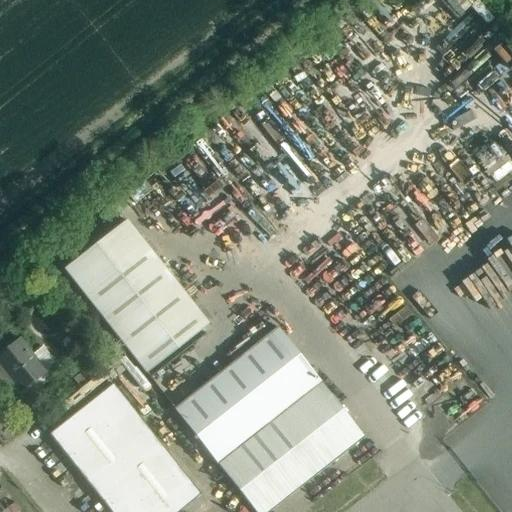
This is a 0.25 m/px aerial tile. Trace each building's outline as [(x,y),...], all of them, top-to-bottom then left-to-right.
[(208,324),(126,220),(63,270),(145,374),(208,324)] [(254,511),(268,511),(364,437),(277,328),(173,409),(254,511)] [(48,345),(61,365),(71,358),(58,339),(48,345)] [(0,371),(2,370),(20,393),(57,363),(44,347),(32,356),(20,340),(1,354),(0,352),(0,371)] [(80,387),(98,373),(95,370),(91,364),(73,378),(78,385),(80,387)] [(110,511),(177,511),(196,497),(111,389),(51,436),(110,511)] [(39,511),(26,493),(9,506),(13,511),(39,511)]
